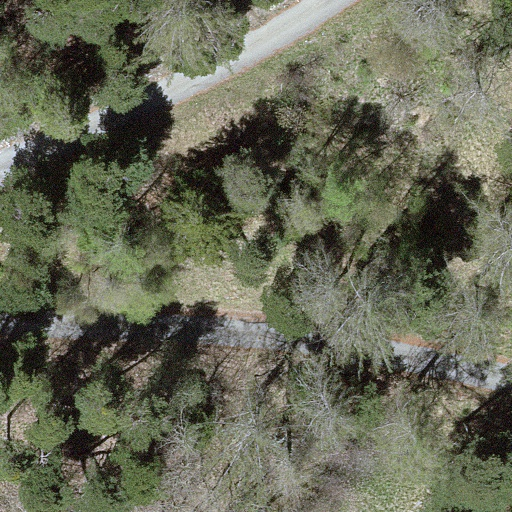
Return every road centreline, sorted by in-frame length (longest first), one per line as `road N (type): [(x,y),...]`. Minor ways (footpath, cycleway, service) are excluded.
road 1 (unclassified): [(511,372),(289,331),(0,313)]
road 2 (unclassified): [(0,163),(200,83),(334,0)]
